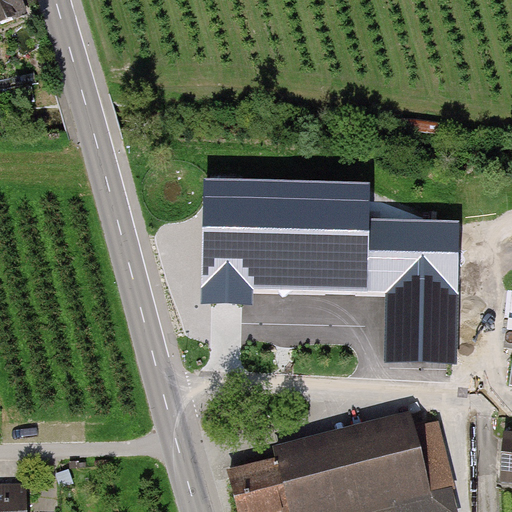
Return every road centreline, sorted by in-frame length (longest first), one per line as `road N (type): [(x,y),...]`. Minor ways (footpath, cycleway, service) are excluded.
road 1 (secondary): [(165,397),(56,0)]
road 2 (unclassified): [(165,397),(263,383),(511,403)]
road 3 (track): [(179,448),(0,451)]
